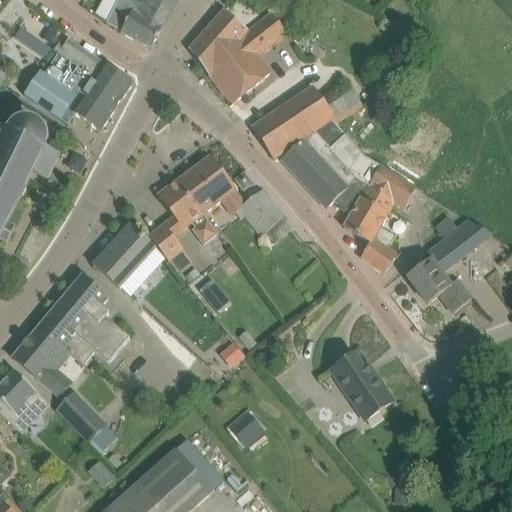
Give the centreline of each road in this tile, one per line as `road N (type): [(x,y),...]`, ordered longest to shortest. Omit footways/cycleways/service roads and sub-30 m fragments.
road 1 (unclassified): [(429,376),(284,186),(162,76)]
road 2 (tertiary): [(0,332),(76,235),(162,76)]
road 3 (unclassified): [(511,485),(429,376)]
road 4 (unclassified): [(162,76),(52,0)]
